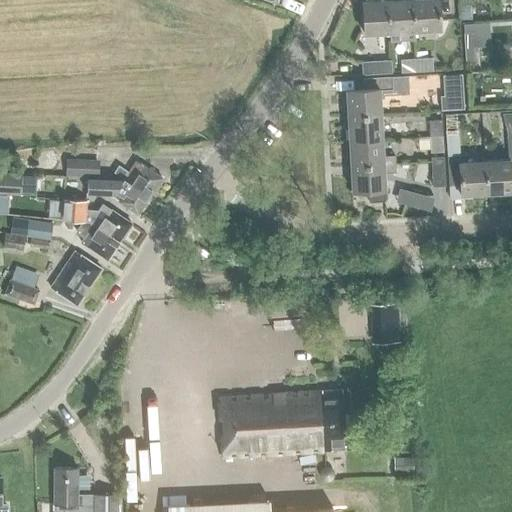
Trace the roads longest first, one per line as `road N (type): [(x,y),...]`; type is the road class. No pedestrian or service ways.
road 1 (unclassified): [(206,174),(54,390),(0,431)]
road 2 (unknown): [(130,278),(198,480),(225,488),(312,481)]
road 3 (track): [(130,278),(164,283),(424,268)]
road 4 (unclassified): [(327,0),(270,95),(206,174)]
road 5 (residential): [(206,174),(292,228),(387,237)]
road 6 (residential): [(387,237),(511,229)]
